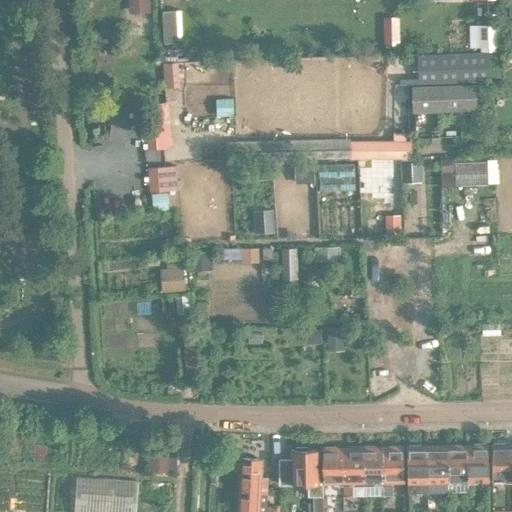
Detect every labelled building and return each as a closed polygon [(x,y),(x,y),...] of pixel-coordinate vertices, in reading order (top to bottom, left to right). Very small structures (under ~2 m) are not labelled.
[(165,41),(181,39),(178,7),(162,9),(165,41)] [(479,36),(479,46),(499,46),(499,26),(486,26),(487,36),(479,36)] [(397,44),(397,34),(383,35),(383,45),(397,44)] [(501,84),(500,53),(418,55),(419,86),(501,84)] [(174,64),(160,64),(161,88),(174,87),(174,64)] [(473,86),(409,89),(410,115),(474,112),(473,86)] [(163,145),(162,125),(145,126),(147,146),(163,145)] [(410,141),(372,141),(372,157),(401,158),(410,158),(410,141)] [(451,158),(440,159),(441,186),(452,185),(451,158)] [(403,162),(404,182),(421,182),(420,161),(403,162)] [(295,182),(314,181),(313,166),(294,167),(295,182)] [(149,171),(150,191),(177,189),(175,168),(165,169),(149,171)] [(254,208),(255,231),(276,231),(275,208),(254,208)] [(399,215),(386,215),(386,237),(400,237),(399,215)] [(271,247),(262,247),(262,257),(271,257),(271,247)] [(223,248),(223,259),(257,258),(257,248),(223,248)] [(295,248),(280,248),(280,286),(295,287),(295,248)] [(210,252),(191,253),(192,271),(211,270),(210,252)] [(181,264),(167,265),(169,292),(183,291),(181,264)] [(190,318),(181,319),(182,335),(191,334),(190,318)] [(320,343),(319,329),(305,330),(306,344),(320,343)] [(326,330),(326,348),(341,348),(340,329),(326,330)] [(491,479),(502,478),(502,482),(511,482),(511,445),(504,446),(504,443),(493,443),(493,446),(491,446),(491,479)] [(447,480),(446,444),(434,445),(434,447),(426,447),(427,484),(427,492),(447,492),(447,480)] [(459,447),(459,444),(446,444),(447,480),(457,479),(457,483),(467,483),(466,446),(459,447)] [(473,446),(466,446),(467,483),(476,483),(476,479),(487,479),(487,446),(484,446),(484,444),(473,444),(473,446)] [(388,448),(381,448),(382,485),(382,494),(392,494),(392,481),(402,480),(402,448),(400,448),(400,445),(388,445),(388,448)] [(427,484),(426,447),(420,447),(420,445),(408,445),(408,448),(406,448),(407,492),(427,492),(427,484)] [(321,449),(322,482),(333,482),(333,486),(342,486),(341,449),(335,449),(335,446),(323,447),(323,449),(321,449)] [(349,449),(341,449),(342,486),(342,494),(352,493),(352,481),(362,481),(361,446),(349,446),(349,449)] [(374,448),(374,446),(361,446),(362,481),(373,481),(373,485),(382,485),(381,448),(374,448)] [(322,495),(322,482),(318,482),(318,469),(317,469),(316,449),(306,449),(306,447),(295,447),(295,450),(292,450),(292,459),(278,459),(279,484),(308,483),(308,496),(313,495),(322,495)] [(150,471),(170,471),(170,449),(150,449),(150,471)] [(261,459),(240,458),(237,511),(265,511),(266,495),(259,495),(261,459)] [(322,511),(322,495),(313,495),(312,511),(322,511)]
